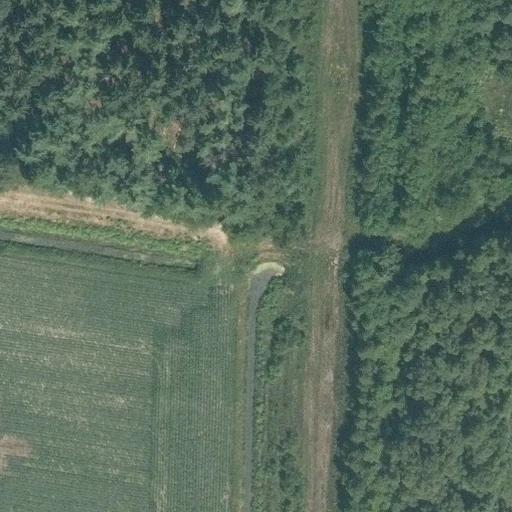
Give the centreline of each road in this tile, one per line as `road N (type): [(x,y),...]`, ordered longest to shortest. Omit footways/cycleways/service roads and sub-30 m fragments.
road 1 (track): [(0,196),(329,252),(367,233),(465,216),(511,192)]
road 2 (track): [(339,0),(320,511)]
